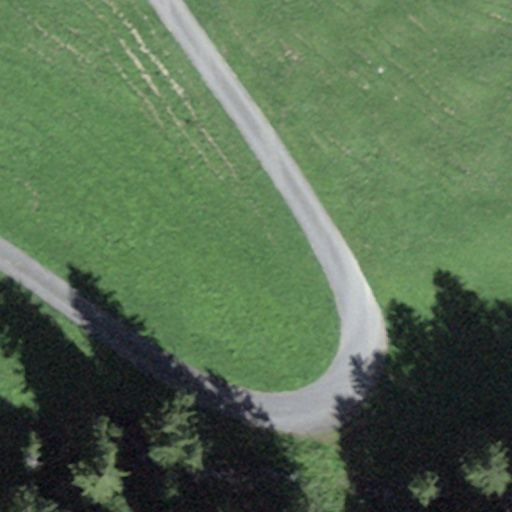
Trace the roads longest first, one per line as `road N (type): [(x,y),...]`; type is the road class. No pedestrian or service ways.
road 1 (track): [(166,0),(361,302),(374,364),(330,414),(268,424),(203,400),(0,258)]
road 2 (track): [(352,389),(405,511)]
